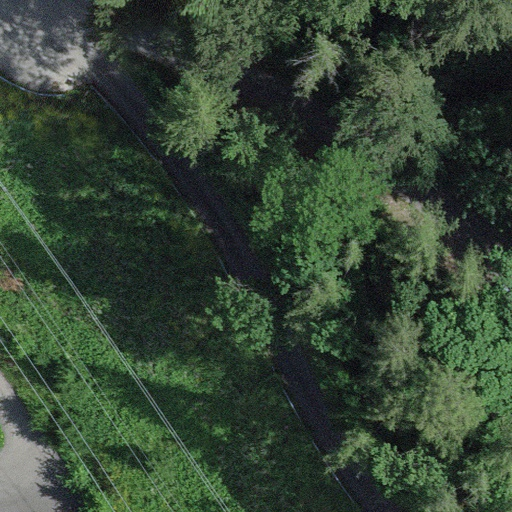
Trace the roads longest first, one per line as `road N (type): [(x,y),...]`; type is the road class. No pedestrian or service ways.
road 1 (residential): [(380,511),(357,486),(216,220),(58,19)]
road 2 (residential): [(58,19),(190,55),(333,122),(511,260)]
